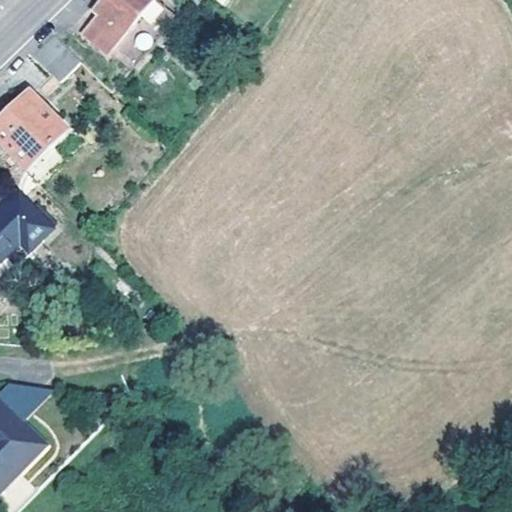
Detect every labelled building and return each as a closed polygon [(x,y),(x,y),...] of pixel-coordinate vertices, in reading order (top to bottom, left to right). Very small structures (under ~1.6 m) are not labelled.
[(157,2),(155,0),(107,0),(94,16),(100,21),(86,37),(109,57),(157,2)] [(158,0),(157,2),(109,57),(130,75),(179,19),(159,0),(158,0)] [(32,56),(60,83),(82,61),(54,33),(32,56)] [(67,135),(30,97),(0,124),(0,144),(28,173),(67,135)] [(110,111),(98,124),(119,145),(123,141),(116,135),(125,126),(110,111)] [(131,133),(125,126),(116,135),(123,141),(131,133)] [(67,135),(28,173),(40,186),(77,146),(67,135)] [(23,202),(9,215),(39,246),(52,232),(23,202)] [(32,252),(39,246),(9,215),(2,222),(0,219),(0,272),(8,279),(33,255),(32,252)] [(0,281),(2,284),(9,288),(14,285),(8,279),(0,272),(0,281)] [(0,495),(47,447),(0,402),(0,495)]
